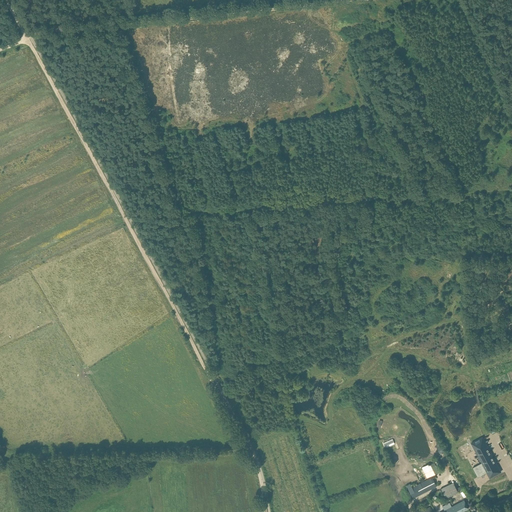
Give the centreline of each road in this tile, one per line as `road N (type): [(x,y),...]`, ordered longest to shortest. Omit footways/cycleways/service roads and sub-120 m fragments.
road 1 (track): [(250,452),(127,221)]
road 2 (track): [(355,0),(123,25)]
road 3 (track): [(127,221),(26,38)]
